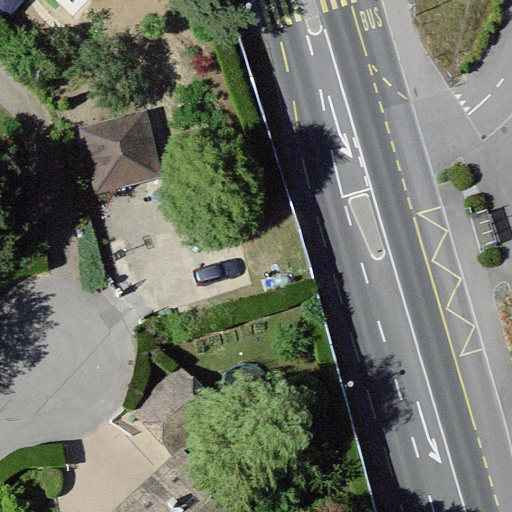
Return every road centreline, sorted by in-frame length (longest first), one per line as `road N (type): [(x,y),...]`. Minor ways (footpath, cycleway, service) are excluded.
road 1 (secondary): [(454,511),(360,165)]
road 2 (residential): [(511,69),(454,125),(360,165)]
road 3 (secondary): [(360,165),(314,0)]
